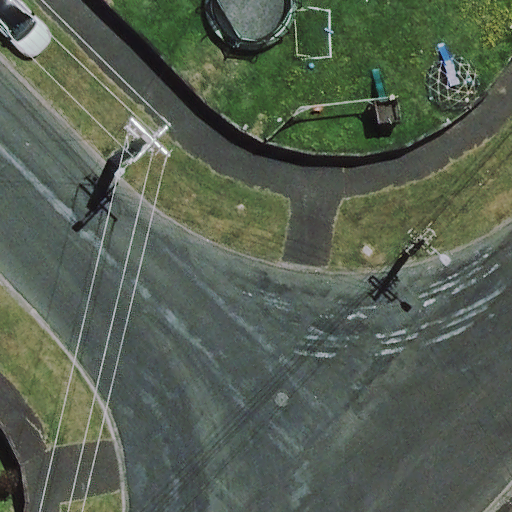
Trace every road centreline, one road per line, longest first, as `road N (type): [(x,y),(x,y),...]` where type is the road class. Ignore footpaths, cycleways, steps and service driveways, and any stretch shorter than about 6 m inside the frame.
road 1 (residential): [(341,511),(0,161)]
road 2 (residential): [(346,511),(511,327)]
